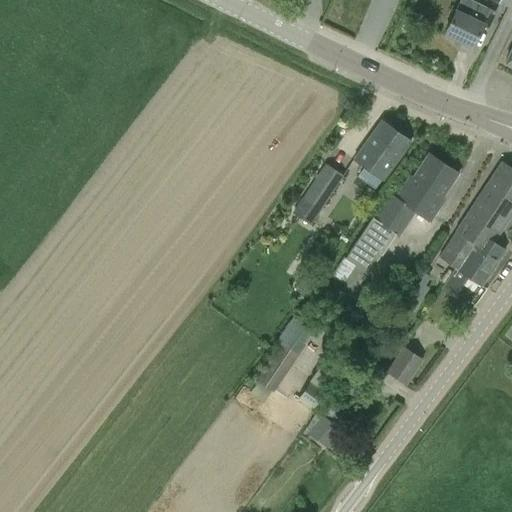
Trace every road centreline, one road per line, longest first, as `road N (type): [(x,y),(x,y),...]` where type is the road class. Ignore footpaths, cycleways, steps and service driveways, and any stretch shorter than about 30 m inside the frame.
road 1 (tertiary): [(511,129),(216,0)]
road 2 (tertiary): [(344,511),(511,287)]
